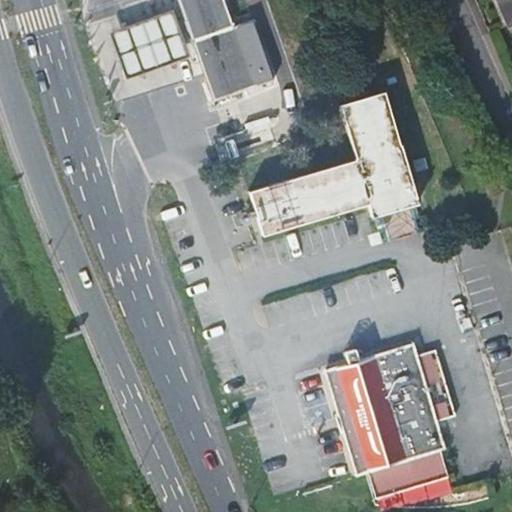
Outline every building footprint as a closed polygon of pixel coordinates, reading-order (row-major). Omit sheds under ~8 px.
[(176,0),(178,7),(195,54),(212,102),(274,80),(253,19),(233,26),(223,0),(176,0)] [(511,0),(496,0),(507,23),(511,21),(511,0)] [(195,54),(178,7),(157,14),(132,23),(111,31),(108,32),(125,79),(128,78),(148,71),(171,62),(195,54)] [(248,191),(261,235),(367,204),(371,217),(417,203),(400,144),(399,144),(383,91),(339,104),(355,159),(341,163),(248,191)] [(387,238),(421,229),(414,205),(380,215),(387,238)] [(412,344),(324,370),(355,474),(367,471),(375,496),(447,474),(439,449),(444,448),(436,421),(455,415),(435,349),(415,355),(412,344)]
